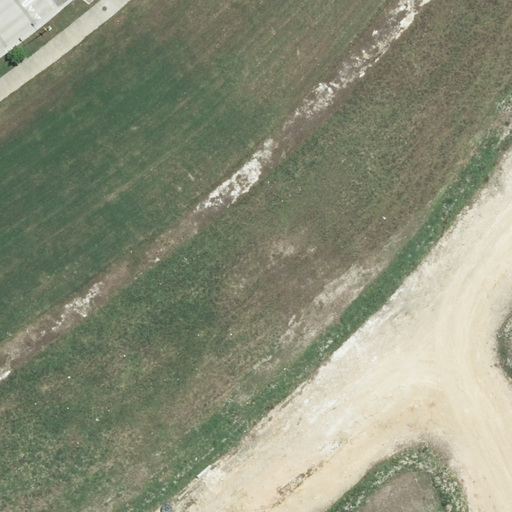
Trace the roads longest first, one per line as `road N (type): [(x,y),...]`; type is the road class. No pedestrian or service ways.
road 1 (residential): [(0,365),(130,276),(272,159),(408,0)]
road 2 (residential): [(197,511),(314,417),(407,319)]
road 3 (residential): [(407,319),(511,441)]
road 4 (residential): [(407,319),(511,208)]
